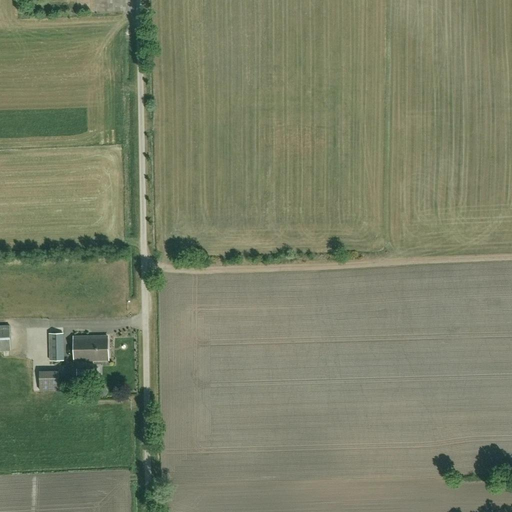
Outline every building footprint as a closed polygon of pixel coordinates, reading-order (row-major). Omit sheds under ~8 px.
[(0,350),(11,350),(10,326),(0,326),(0,350)] [(50,361),(63,360),(62,334),(49,334),(50,361)] [(74,361),(108,360),(108,337),(74,337),(74,361)] [(77,381),(94,381),(93,369),(77,369),(77,381)] [(59,372),(52,372),(40,372),(40,391),(59,391),(59,372)]
